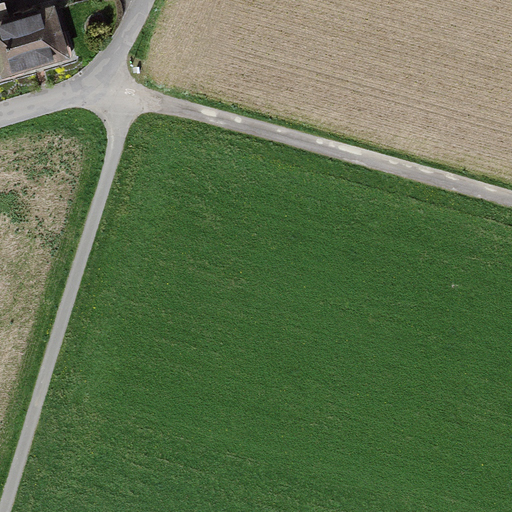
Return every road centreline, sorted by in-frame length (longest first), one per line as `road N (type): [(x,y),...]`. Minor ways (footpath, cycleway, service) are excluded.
road 1 (track): [(127,94),(511,200)]
road 2 (residential): [(0,115),(93,83),(144,0)]
